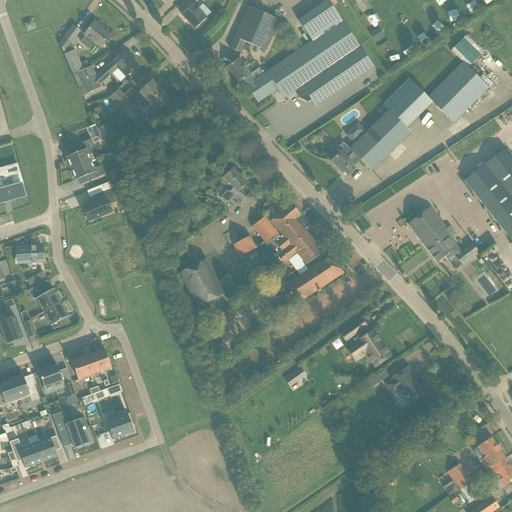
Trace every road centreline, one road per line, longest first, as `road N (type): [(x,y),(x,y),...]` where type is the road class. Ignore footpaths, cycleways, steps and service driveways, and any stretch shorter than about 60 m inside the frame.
road 1 (tertiary): [(511,426),(429,317),(123,0)]
road 2 (residential): [(96,333),(121,335),(159,439),(0,499)]
road 3 (unclassified): [(0,11),(50,151),(52,216)]
road 4 (unclassified): [(52,216),(58,259),(96,333)]
